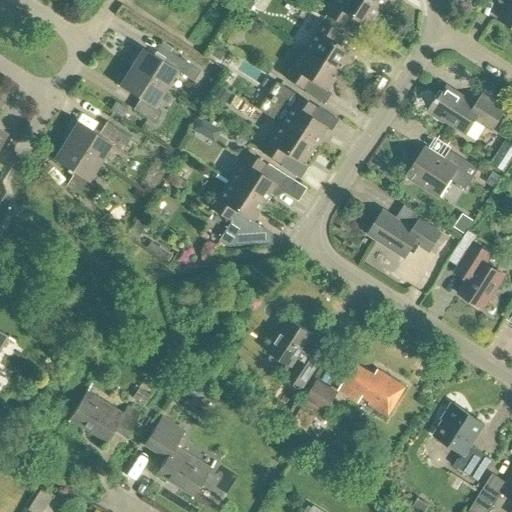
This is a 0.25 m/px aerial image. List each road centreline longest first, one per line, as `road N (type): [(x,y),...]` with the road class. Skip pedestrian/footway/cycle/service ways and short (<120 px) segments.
road 1 (residential): [(511,376),(307,244),(438,26)]
road 2 (residential): [(85,40),(50,99),(0,65)]
